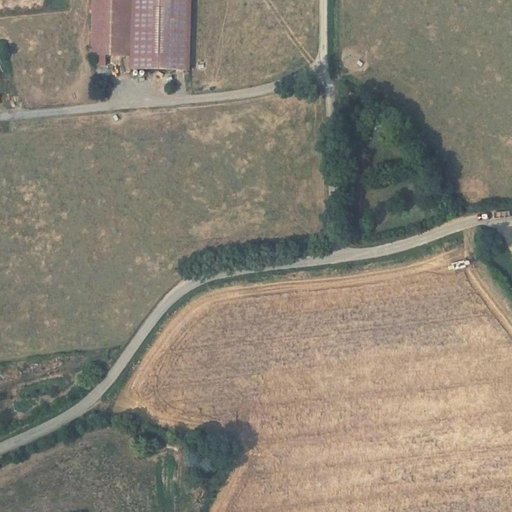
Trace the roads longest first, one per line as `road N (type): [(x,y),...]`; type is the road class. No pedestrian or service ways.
road 1 (unclassified): [(0,448),(83,403),(190,282),(335,258)]
road 2 (unclassified): [(323,0),(335,258)]
road 3 (unclassified): [(335,258),(477,218),(511,216)]
